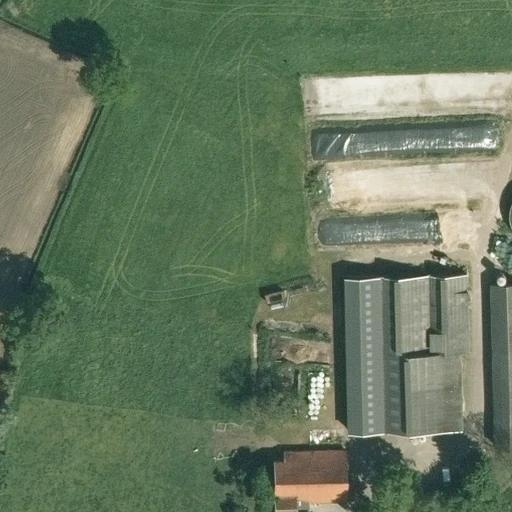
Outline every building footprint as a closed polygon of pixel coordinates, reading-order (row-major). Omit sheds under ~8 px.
[(383,113),(488,109),(487,79),(382,84),(383,113)] [(391,126),(391,155),(502,152),(501,123),(391,126)] [(319,158),(386,159),(386,132),(320,131),(319,158)] [(367,193),(430,195),(431,172),(368,170),(367,193)] [(438,200),(475,201),(475,172),(438,172),(438,200)] [(455,363),(454,352),(467,351),(466,274),(344,276),(347,429),(376,428),(461,427),(459,363),(455,363)] [(494,445),(511,444),(511,282),(491,283),(494,445)] [(275,511),(290,511),(290,500),(307,499),(345,499),(344,450),(295,451),(295,459),(274,459),(275,511)] [(307,511),(307,499),(290,500),(290,511),(307,511)]
